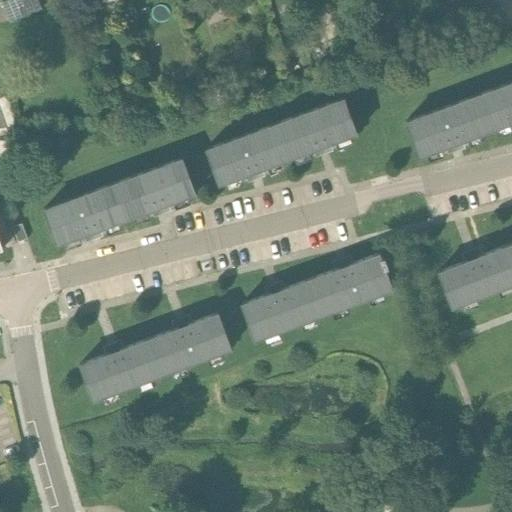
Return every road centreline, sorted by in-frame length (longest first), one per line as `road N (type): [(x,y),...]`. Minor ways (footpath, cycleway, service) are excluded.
road 1 (residential): [(4,291),(511,163)]
road 2 (residential): [(64,511),(28,403),(4,291)]
